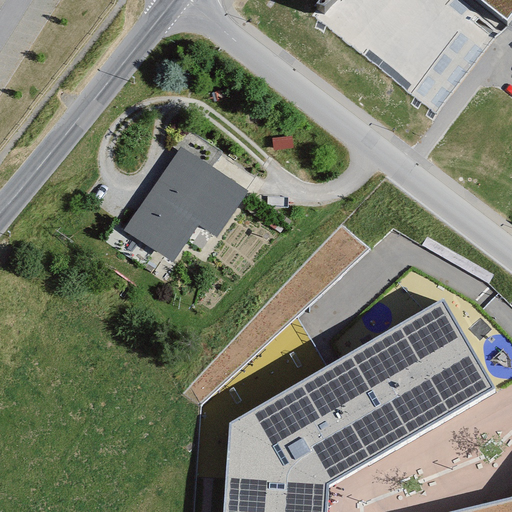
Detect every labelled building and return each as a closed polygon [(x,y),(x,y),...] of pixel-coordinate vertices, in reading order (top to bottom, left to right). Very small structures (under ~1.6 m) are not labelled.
[(318,24),(382,65),(382,0),(320,0),(318,4),(318,24)] [(436,0),(405,0),(408,40),(391,41),(394,87),(430,85),(428,42),(465,40),(463,8),(437,10),(436,0)] [(511,0),(480,0),(508,22),(511,16),(511,0)] [(223,152),(182,124),(169,143),(181,151),(127,232),(117,225),(105,242),(144,267),(156,248),(172,259),(198,221),(217,234),(245,192),(211,170),(223,152)] [(493,385),(442,298),(231,421),(224,511),(326,511),(328,481),(493,385)] [(511,511),(511,495),(511,496),(449,511),(511,511)]
